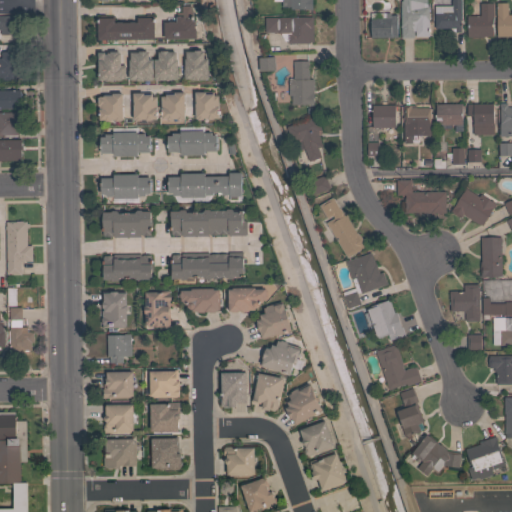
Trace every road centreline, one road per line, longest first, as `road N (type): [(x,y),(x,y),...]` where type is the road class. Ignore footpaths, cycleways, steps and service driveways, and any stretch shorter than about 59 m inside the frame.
road 1 (tertiary): [(70,511),(61,0)]
road 2 (residential): [(460,405),(413,265),(356,174),(345,0)]
road 3 (residential): [(203,511),(203,346),(226,340)]
road 4 (residential): [(348,71),(511,69)]
road 5 (residential): [(305,511),(266,431),(203,426)]
road 6 (residential): [(70,495),(203,492)]
